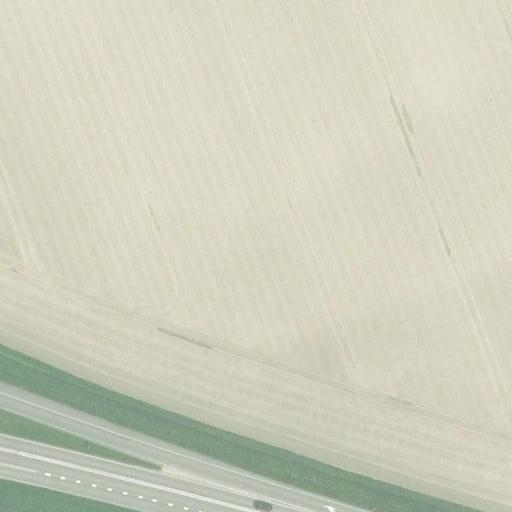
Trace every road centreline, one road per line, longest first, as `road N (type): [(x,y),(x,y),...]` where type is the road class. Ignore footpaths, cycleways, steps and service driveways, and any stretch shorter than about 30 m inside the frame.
road 1 (trunk): [(295,511),(244,485),(0,394)]
road 2 (trunk): [(40,459),(245,511)]
